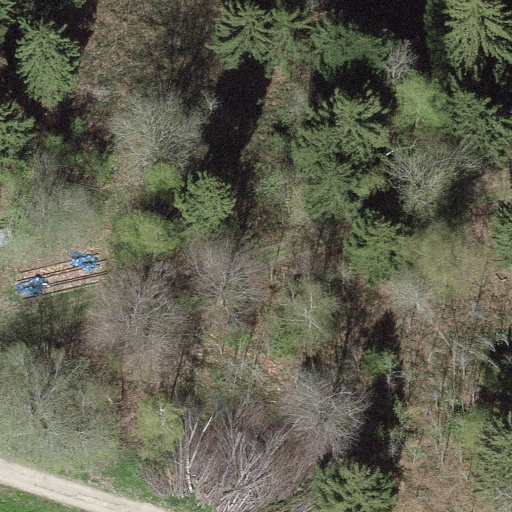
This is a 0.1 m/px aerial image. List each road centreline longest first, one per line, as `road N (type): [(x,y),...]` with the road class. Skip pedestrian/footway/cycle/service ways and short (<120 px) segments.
road 1 (track): [(511,184),(230,278),(0,333)]
road 2 (track): [(0,467),(155,511)]
